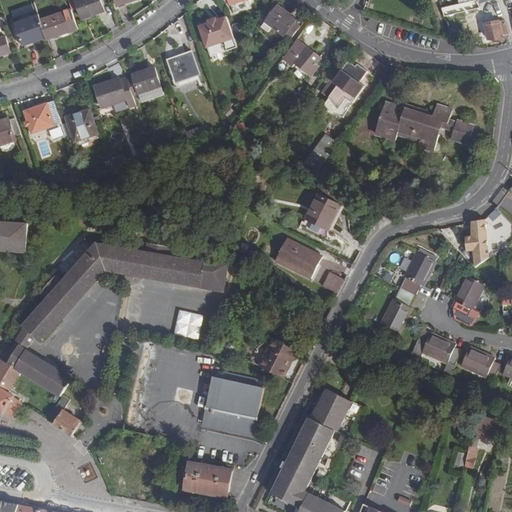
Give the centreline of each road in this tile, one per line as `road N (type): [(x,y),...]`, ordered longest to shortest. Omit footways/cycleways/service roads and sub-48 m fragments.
road 1 (residential): [(486,190),(464,209),(399,226),(374,243),(241,511)]
road 2 (tertiary): [(313,0),(400,52),(479,61),(511,54)]
road 3 (residential): [(0,91),(97,56),(178,0)]
